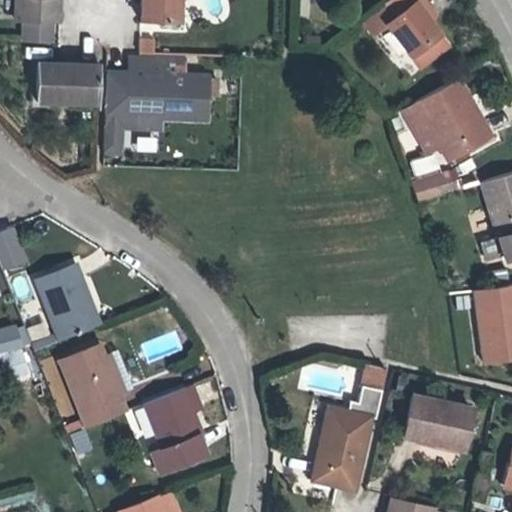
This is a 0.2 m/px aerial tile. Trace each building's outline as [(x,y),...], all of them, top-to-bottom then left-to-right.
[(17,0),(16,18),(23,18),(25,18),(49,19),(59,19),(59,0),(17,0)] [(179,0),(140,0),(140,20),(178,22),(179,0)] [(425,0),(387,0),(384,3),(394,16),(384,23),(385,24),(409,54),(419,67),(448,44),(438,31),(439,30),(427,15),(433,10),(425,0)] [(374,32),(385,24),(384,23),(394,16),(384,3),(364,19),(374,32)] [(49,19),(25,18),(24,39),(48,40),(49,19)] [(126,73),(105,72),(105,96),(103,150),(118,150),(118,126),(159,128),(159,116),(206,118),(207,94),(216,95),(216,78),(207,78),(208,75),(157,73),(157,55),(143,54),(143,73),(131,72),(126,72),(126,73)] [(143,73),(143,54),(131,54),(131,72),(143,73)] [(36,100),(67,101),(67,98),(96,99),(97,63),(59,62),(37,61),(36,100)] [(424,119),(438,142),(447,158),(488,134),(456,75),(401,108),(412,126),(424,119)] [(425,150),(438,142),(424,119),(412,126),(425,150)] [(479,240),(484,254),(500,248),(501,253),(511,249),(511,170),(479,181),(496,235),(479,240)] [(410,182),(417,201),(447,191),(440,172),(410,182)] [(12,225),(0,229),(0,267),(1,271),(27,261),(12,225)] [(35,278),(58,338),(98,322),(75,263),(35,278)] [(511,355),(511,282),(473,289),(484,360),(511,355)] [(21,326),(0,328),(0,354),(1,354),(5,383),(29,379),(21,326)] [(119,396),(118,392),(103,353),(99,343),(59,359),(82,418),(85,424),(127,408),(122,395),(119,396)] [(115,348),(103,353),(118,392),(132,387),(115,348)] [(377,404),(385,364),(365,360),(357,399),(377,404)] [(150,450),(157,468),(205,450),(197,431),(201,430),(183,386),(143,402),(161,446),(150,450)] [(461,446),(470,406),(411,394),(402,433),(461,446)] [(327,404),(311,478),(336,484),(354,487),(354,485),(370,413),(327,404)] [(66,432),(85,424),(82,418),(63,425),(66,432)] [(89,436),(85,424),(66,432),(77,460),(91,455),(84,437),(89,436)] [(175,511),(168,491),(158,494),(165,511),(175,511)] [(165,511),(158,494),(118,510),(118,511),(165,511)] [(448,511),(433,508),(434,504),(391,494),(387,511),(448,511)]
